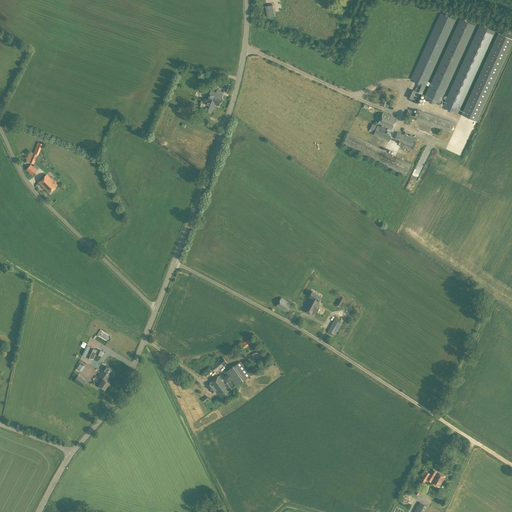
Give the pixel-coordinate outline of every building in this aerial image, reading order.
[(265,6),(267,17),(276,16),(274,5),(265,6)] [(415,83),(417,84),(410,100),(417,104),(455,20),(440,13),(410,79),(416,82),(415,83)] [(460,19),(424,98),(429,100),(429,102),(433,104),(433,102),(439,105),(475,26),(460,19)] [(479,24),(442,106),(448,109),(447,110),(451,112),(452,111),(457,113),(495,31),(479,24)] [(477,122),(511,43),(511,39),(498,33),(461,115),(477,122)] [(223,91),(229,92),(231,84),(225,83),(223,91)] [(210,93),(207,102),(211,104),(211,105),(214,106),(214,105),(218,106),(222,95),(223,92),(217,90),(216,92),(211,91),(210,93)] [(207,102),(202,100),(200,103),(206,105),(204,110),(211,113),(214,106),(211,105),(211,104),(207,102)] [(189,116),(191,110),(189,110),(190,106),(187,105),(186,108),(181,107),(180,112),(182,113),(182,114),(189,116)] [(417,110),(416,113),(408,110),(405,117),(450,132),(453,122),(417,110)] [(378,123),(381,125),(380,127),(377,126),(376,129),(375,129),(373,134),(388,142),(391,136),(383,132),(386,127),(392,130),(397,119),(383,112),(378,123)] [(398,145),(410,151),(415,140),(397,132),(394,139),(400,141),(398,145)] [(405,176),(411,164),(348,133),(342,144),(405,176)] [(30,151),(26,160),(34,164),(38,155),(43,144),(38,142),(33,153),(30,151)] [(26,170),(32,176),(39,168),(34,164),(33,166),(31,164),(26,170)] [(39,182),(44,188),(49,193),(57,185),(47,174),(39,182)] [(318,301),(321,296),(312,291),(309,296),(310,297),(302,310),(310,315),(310,314),(312,315),(319,310),(320,302),(318,301)] [(340,295),(335,304),(340,307),(345,298),(340,295)] [(281,297),(275,306),(286,313),(292,304),(281,297)] [(343,324),(334,319),(328,330),(337,335),(343,324)] [(250,337),(241,344),(244,349),(253,342),(250,337)] [(93,360),(97,350),(87,345),(82,355),(93,360)] [(263,351),(255,356),(258,362),(267,357),(263,351)] [(227,353),(210,366),(215,372),(231,359),(227,353)] [(225,372),(235,386),(251,375),(240,361),(225,372)] [(80,363),(76,368),(81,371),(85,366),(80,363)] [(105,366),(100,373),(104,376),(104,375),(109,378),(113,371),(105,366)] [(104,376),(100,373),(98,376),(103,379),(99,385),(105,389),(109,383),(107,381),(109,378),(104,375),(104,376)] [(82,387),(86,381),(78,375),(74,381),(82,387)] [(219,375),(206,385),(212,393),(216,390),(221,397),(232,389),(227,382),(225,383),(223,380),(222,379),(219,375)] [(432,469),(430,474),(426,471),(421,477),(426,480),(427,479),(439,487),(445,477),(432,469)] [(409,494),(416,498),(422,489),(417,485),(415,487),(417,489),(414,493),(411,491),(409,494)] [(425,511),(429,507),(419,502),(418,505),(417,504),(413,511),(425,511)]
